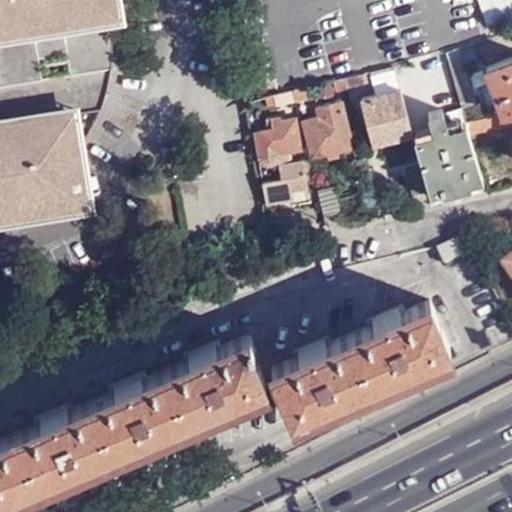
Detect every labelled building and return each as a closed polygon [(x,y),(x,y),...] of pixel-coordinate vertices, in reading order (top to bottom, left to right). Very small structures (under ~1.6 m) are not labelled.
[(0,0),(0,203),(16,197),(32,190),(47,180),(56,172),(67,160),(73,198),(74,201),(92,198),(83,142),(94,124),(108,93),(113,67),(116,40),(113,11),(110,0),(0,0)] [(122,9),(120,0),(110,0),(113,11),(122,9)] [(480,59),(475,42),(451,49),(465,104),(479,101),(469,62),(480,59)] [(503,113),(511,111),(511,56),(489,64),(503,113)] [(346,73),(333,77),(336,88),(349,85),(346,73)] [(292,86),(294,96),(314,92),(312,82),(292,86)] [(415,130),(404,85),(378,92),(376,83),(361,86),(375,140),(415,130)] [(292,86),(259,94),(261,103),(294,96),(292,86)] [(316,158),(356,147),(343,100),(318,106),(321,117),(305,120),(316,158)] [(472,133),(468,120),(451,124),(445,105),(431,110),(436,129),(416,135),(422,159),(430,189),(431,191),(443,188),(444,192),(472,185),(471,180),(484,177),(472,133)] [(511,111),(503,113),(468,120),(472,133),(511,124),(511,111)] [(264,155),(300,146),(292,116),(283,118),(283,114),(272,116),(275,126),(258,131),(264,155)] [(266,201),(309,194),(303,157),(278,162),(280,174),(262,177),(266,201)] [(430,189),(422,159),(406,164),(414,193),(430,189)] [(0,210),(73,198),(67,160),(56,172),(47,180),(32,190),(16,197),(0,203),(0,210)] [(316,185),(324,212),(340,208),(333,181),(316,185)] [(444,262),(469,252),(463,238),(438,248),(444,262)] [(226,287),(254,270),(245,255),(217,271),(226,287)] [(511,257),(503,264),(511,276),(511,257)] [(292,414),(451,345),(430,299),(405,310),(403,303),(366,318),(370,326),(332,341),(328,335),(293,349),(296,356),(271,367),(292,414)] [(0,494),(266,380),(251,344),(254,342),(251,335),(249,336),(248,335),(221,346),(219,339),(184,354),(187,361),(149,377),(145,370),(110,384),(113,392),(75,408),(72,401),(38,415),(41,424),(4,439),(0,432),(0,431),(0,494)]
